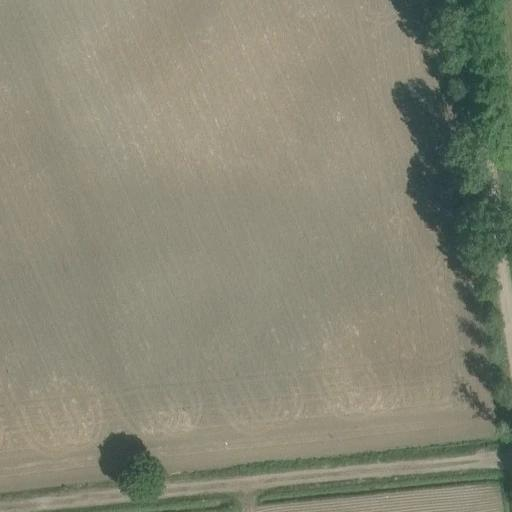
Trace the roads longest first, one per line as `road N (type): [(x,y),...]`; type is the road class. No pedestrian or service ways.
road 1 (track): [(43,511),(511,465)]
road 2 (track): [(511,358),(464,0)]
